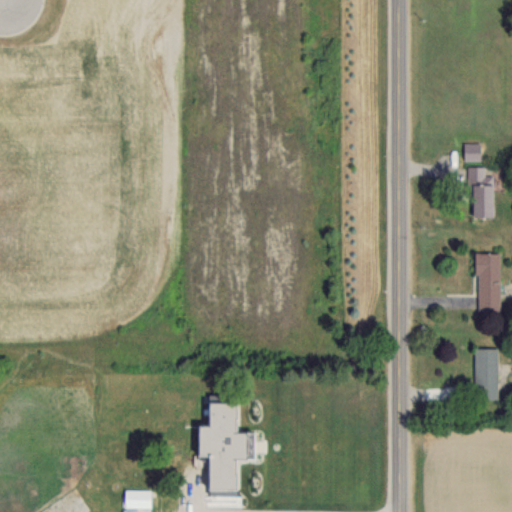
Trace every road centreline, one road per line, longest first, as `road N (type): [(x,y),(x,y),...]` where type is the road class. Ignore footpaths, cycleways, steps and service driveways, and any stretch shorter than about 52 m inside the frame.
road 1 (residential): [(401,511),(401,229)]
road 2 (residential): [(401,229),(401,0)]
